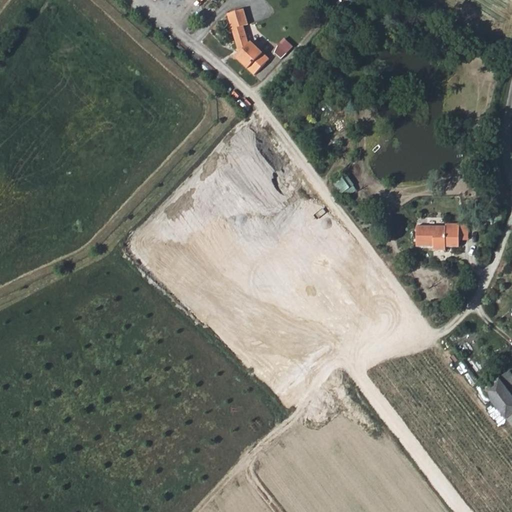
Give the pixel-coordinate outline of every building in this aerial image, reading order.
[(312,0),(291,0),(310,13),(317,3),(312,0)] [(237,58),(256,77),(271,61),(253,43),(250,46),(243,27),(249,25),(244,10),(228,14),(241,54),(237,58)] [(285,60),(296,46),(287,39),(276,52),(285,60)] [(345,195),(356,187),(349,176),(337,184),(345,195)] [(458,244),(458,237),(458,221),(443,220),(443,224),(415,224),(415,244),(432,244),(432,248),(444,248),(444,244),(458,244)] [(458,237),(467,237),(466,221),(458,221),(458,237)] [(511,393),(511,373),(508,369),(499,377),(511,393)] [(502,421),(506,418),(511,413),(511,393),(499,377),(484,388),(483,389),(502,414),(499,418),(502,421)]
